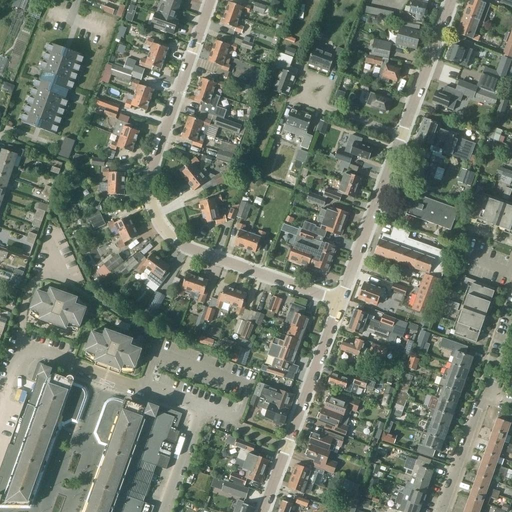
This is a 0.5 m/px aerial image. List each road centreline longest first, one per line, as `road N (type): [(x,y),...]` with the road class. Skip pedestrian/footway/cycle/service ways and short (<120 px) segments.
road 1 (residential): [(340,301),(177,242),(153,209),(153,161),(211,0)]
road 2 (residential): [(161,511),(200,405),(24,344),(23,313),(35,280),(46,275)]
road 3 (residential): [(262,511),(340,301)]
road 4 (residential): [(340,301),(401,135)]
road 5 (residential): [(401,135),(451,0)]
road 6 (residential): [(491,398),(480,402),(442,511)]
